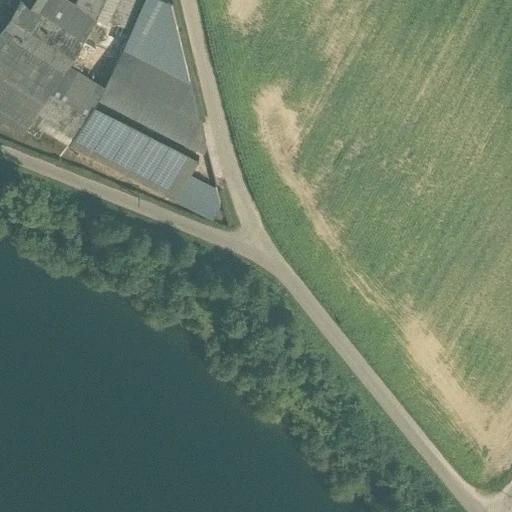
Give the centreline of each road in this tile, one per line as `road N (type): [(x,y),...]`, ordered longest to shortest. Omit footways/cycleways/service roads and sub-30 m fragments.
road 1 (residential): [(265,254),(479,511)]
road 2 (residential): [(265,254),(228,247),(0,155)]
road 3 (unclassified): [(189,0),(239,193),(265,254)]
